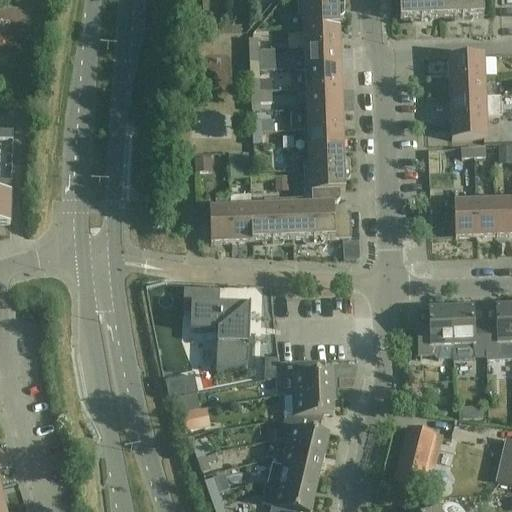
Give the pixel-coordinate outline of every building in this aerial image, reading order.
[(302,0),(302,11),(338,10),(337,0),(302,0)] [(420,23),(419,0),(398,0),(400,24),(420,23)] [(440,0),(419,0),(420,23),(441,22),(440,0)] [(461,0),(440,0),(441,22),(462,22),(461,0)] [(482,0),(461,0),(462,22),(483,21),(482,0)] [(302,11),(303,32),(339,31),(338,10),(302,11)] [(229,38),(229,30),(218,31),(218,39),(229,38)] [(241,30),(229,30),(229,38),(241,38),(241,30)] [(303,32),(304,52),(339,51),(339,31),(303,32)] [(257,43),(249,43),(249,54),(257,54),(257,43)] [(304,52),(305,73),(340,72),(339,51),(304,52)] [(258,66),(257,54),(249,54),(250,66),(258,66)] [(447,61),(448,82),(484,80),(483,59),(447,61)] [(305,73),(305,93),(341,92),(340,72),(305,73)] [(448,82),(449,103),(485,101),(484,80),(448,82)] [(259,84),(251,84),(251,95),(259,95),(259,84)] [(305,93),(306,114),(342,113),(341,92),(305,93)] [(259,96),(259,95),(251,95),(252,107),(266,107),(266,103),(272,103),(272,96),(259,96)] [(449,103),(450,123),(486,122),(485,101),(449,103)] [(306,114),(307,135),(342,133),(342,113),(306,114)] [(486,122),(450,123),(451,144),(486,143),(486,122)] [(260,124),(252,125),(253,136),(261,136),(260,124)] [(13,134),(0,133),(0,142),(13,143),(13,134)] [(307,135),(308,155),(343,154),(342,133),(307,135)] [(261,148),(261,136),(253,136),(253,148),(261,148)] [(473,153),(473,162),(485,161),(485,152),(473,153)] [(473,162),(473,153),(461,153),(461,162),(473,162)] [(308,155),(308,176),(344,174),(343,154),(308,155)] [(490,182),(502,181),(501,168),(488,169),(490,182)] [(487,170),(469,169),(469,184),(486,184),(487,170)] [(344,174),(308,176),(309,197),(345,195),(344,174)] [(0,183),(0,227),(10,228),(11,184),(0,183)] [(511,204),(494,205),(496,241),(511,239),(511,204)] [(494,205),(474,206),(475,241),(496,241),(494,205)] [(475,241),(474,206),(453,207),(454,242),(475,241)] [(312,208),(292,209),(293,245),(314,244),(312,208)] [(350,216),(333,217),(333,208),(312,208),(314,244),(351,243),(350,216)] [(292,209),(271,210),(272,245),(293,245),(292,209)] [(271,210),(250,211),(252,246),(272,245),(271,210)] [(231,247),(230,211),(209,212),(210,248),(231,247)] [(250,211),(230,211),(231,247),(252,246),(250,211)] [(250,309),(191,306),(190,329),(190,334),(192,334),(217,335),(216,376),(248,369),(250,309)] [(511,310),(495,311),(496,331),(485,332),(485,357),(498,357),(498,349),(511,348),(511,310)] [(472,312),(450,313),(452,351),(473,350),(473,358),(485,357),(485,332),(473,332),(472,312)] [(452,351),(450,313),(428,314),(429,334),(417,334),(418,360),(432,359),(437,364),(453,363),(452,351)] [(265,362),(264,383),(276,381),(276,379),(278,379),(278,367),(277,362),(265,362)] [(324,366),(278,367),(278,379),(276,379),(276,381),(276,399),(284,399),(336,397),(336,391),(332,391),(331,377),(325,377),(324,366)] [(168,384),(165,385),(168,402),(173,401),(197,396),(194,379),(168,384)] [(336,404),(336,397),(284,399),(284,419),(282,428),(290,430),(291,430),(310,434),(314,419),(333,419),(332,404),(336,404)] [(187,399),(177,401),(180,416),(189,414),(187,399)] [(203,404),(204,425),(224,425),(224,404),(203,404)] [(198,415),(180,419),(183,433),(201,429),(198,415)] [(291,430),(290,430),(286,450),(324,459),(329,439),(310,434),(291,430)] [(396,483),(415,488),(422,489),(440,494),(445,490),(447,482),(444,476),(433,473),(436,460),(430,458),(434,440),(408,433),(396,483)] [(511,444),(506,443),(496,487),(511,490),(511,444)] [(191,447),(196,462),(204,459),(198,444),(191,447)] [(286,450),(281,470),(319,479),(324,459),(286,450)] [(204,459),(196,462),(201,476),(209,474),(204,459)] [(267,487),(276,490),(314,499),(319,479),(281,470),(272,468),(267,487)] [(204,485),(210,500),(217,498),(212,483),(204,485)] [(311,511),(314,499),(276,490),(272,510),(279,511),(311,511)] [(222,511),(217,498),(210,500),(213,511),(222,511)]
